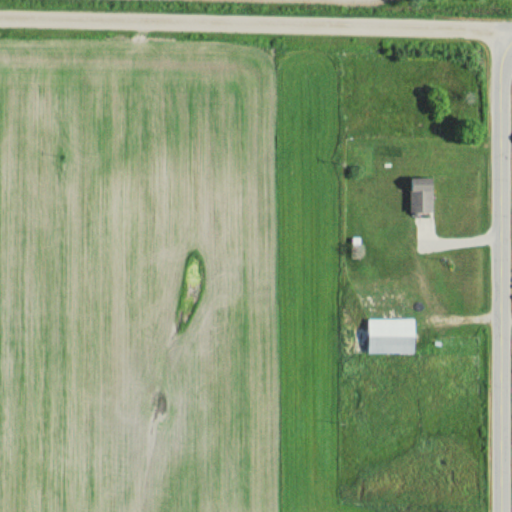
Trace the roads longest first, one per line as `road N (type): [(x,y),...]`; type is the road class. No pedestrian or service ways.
road 1 (residential): [(506,27),(0,17)]
road 2 (residential): [(506,511),(506,27)]
